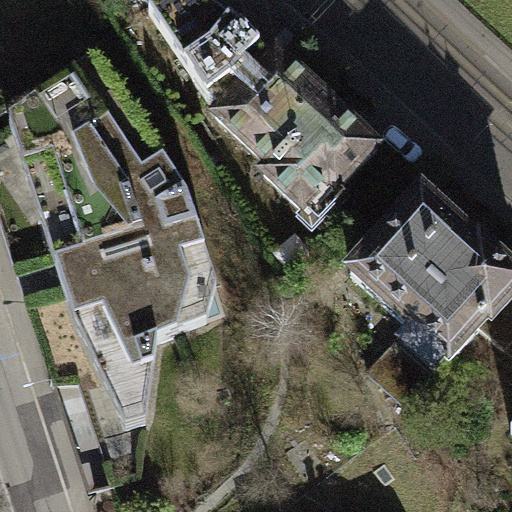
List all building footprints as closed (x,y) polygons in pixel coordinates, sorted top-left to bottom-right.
[(339,188),(374,151),(275,57),(270,63),(237,31),(195,0),(165,0),(149,13),(205,103),(221,117),(215,123),(269,174),(264,180),(318,231),(350,198),(339,188)] [(93,58),(6,124),(76,327),(122,432),(144,426),(156,344),(208,325),(215,286),(186,196),(93,58)] [(511,302),(511,274),(420,196),(350,278),(414,333),(401,348),(395,342),(367,375),(410,412),(436,382),(431,377),(443,363),(448,367),(478,332),(487,322),(492,326),(511,302)] [(503,354),(511,343),(511,302),(492,326),(487,322),(478,332),(503,354)] [(511,343),(503,354),(511,362),(511,343)]
